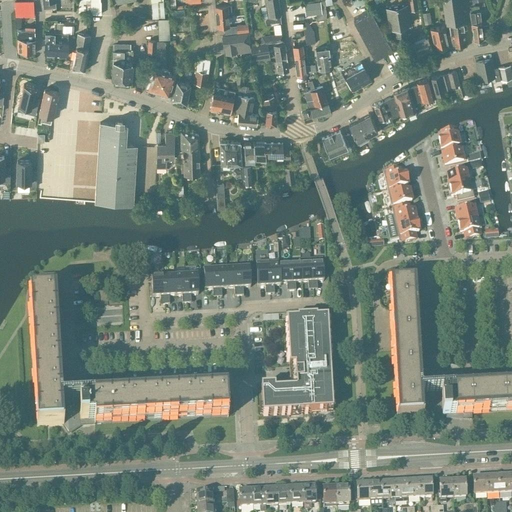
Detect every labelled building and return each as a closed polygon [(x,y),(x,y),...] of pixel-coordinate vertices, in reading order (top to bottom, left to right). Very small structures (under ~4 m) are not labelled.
[(99,0),(90,0),(91,1),(90,1),(91,14),(95,14),(101,14),(100,1),(99,0)] [(163,0),(150,0),(152,11),(152,12),(164,11),(163,0)] [(280,15),(277,0),(264,0),(267,16),(266,17),(265,19),(265,21),(266,23),(268,24),(270,25),(281,23),(280,15)] [(325,9),(324,0),(319,1),(303,3),(304,14),(320,12),(320,9),(325,9)] [(385,0),(386,4),(385,5),(389,30),(394,29),(395,39),(407,37),(405,27),(410,26),(407,11),(419,9),(417,0),(385,0)] [(450,36),(450,34),(448,24),(464,21),(461,0),(442,0),(445,24),(431,27),(435,49),(449,46),(447,36),(450,36)] [(472,10),(470,10),(471,23),(481,21),(479,9),(485,8),(484,2),(486,2),(485,0),(471,0),(472,5),(471,5),(472,10)] [(15,2),(15,14),(20,14),(34,14),(33,1),(16,2),(15,2)] [(232,16),(231,5),(215,6),(217,27),(229,26),(229,20),(230,20),(230,16),(232,16)] [(393,49),(371,8),(354,17),(375,58),(393,49)] [(432,23),(430,11),(422,12),(424,24),(432,23)] [(450,34),(457,32),(465,31),(464,21),(448,24),(450,34)] [(481,21),(471,23),(474,41),(483,39),(481,21)] [(57,32),(56,55),(64,55),(68,55),(68,33),(64,32),(63,32),(63,22),(57,22),(57,32)] [(247,31),(247,24),(237,24),(237,32),(247,31)] [(35,29),(20,29),(17,29),(18,40),(18,53),(35,53),(35,40),(35,29)] [(313,29),(305,30),(307,44),(315,43),(313,30),(313,29)] [(457,32),(459,44),(467,42),(465,31),(457,32)] [(45,32),(45,54),(56,55),(57,32),(45,32)] [(262,35),(259,43),(267,43),(284,41),(283,32),(262,35)] [(447,36),(449,46),(459,44),(457,32),(450,34),(450,36),(447,36)] [(89,35),(78,33),(72,68),(84,70),(89,35)] [(234,34),(235,47),(236,48),(249,47),(248,33),(234,34)] [(223,48),(235,47),(234,34),(222,36),(223,48)] [(433,50),(427,37),(414,42),(419,56),(433,50)] [(148,39),(148,45),(147,52),(155,52),(155,40),(155,39),(148,39)] [(269,53),(267,43),(250,46),(252,56),(269,53)] [(288,70),(284,43),(273,44),(276,61),(272,61),(273,72),(288,70)] [(306,74),(302,45),(292,46),(297,75),(306,74)] [(328,47),(316,48),(315,48),(315,49),(316,55),(318,66),(318,70),(331,68),(328,47)] [(113,60),(111,81),(131,82),(133,62),(132,49),(130,49),(123,49),(123,50),(113,50),(113,60)] [(210,59),(197,57),(194,82),(206,84),(210,59)] [(491,57),(475,60),(479,78),(494,75),(495,80),(500,79),(511,77),(511,73),(510,65),(498,67),(498,68),(493,69),(493,68),(491,57)] [(351,90),(371,80),(361,61),(341,71),(351,90)] [(315,64),(305,65),(306,73),(316,71),(315,64)] [(148,90),(158,92),(163,76),(165,77),(167,71),(167,67),(161,65),(160,69),(154,67),(148,90)] [(163,76),(158,92),(168,95),(169,94),(171,94),(177,72),(169,69),(169,68),(167,67),(167,71),(165,77),(163,76)] [(187,71),(178,70),(172,101),(186,103),(190,82),(185,81),(187,71)] [(459,84),(455,70),(431,77),(435,92),(443,90),(443,88),(459,84)] [(409,87),(414,105),(423,103),(422,98),(424,97),(425,103),(435,101),(429,78),(417,81),(418,85),(409,87)] [(310,89),(304,91),(308,103),(310,109),(328,103),(322,85),(315,88),(312,80),(306,82),(308,86),(309,86),(310,89)] [(24,83),(17,108),(35,113),(39,97),(33,96),(36,86),(24,83)] [(393,92),(394,96),(399,111),(399,112),(401,117),(416,112),(414,105),(409,87),(409,85),(393,92)] [(216,109),(219,110),(224,88),(213,86),(209,108),(210,108),(210,109),(216,110),(216,109)] [(246,86),(238,86),(237,94),(235,112),(238,112),(237,123),(257,125),(258,114),(250,113),(253,90),(245,89),(246,86)] [(58,92),(44,88),(39,110),(38,118),(50,121),(58,92)] [(224,88),(219,110),(223,111),(222,112),(228,113),(228,112),(230,112),(234,90),(224,88)] [(276,109),(272,91),(262,93),(263,98),(267,109),(265,125),(276,125),(276,109)] [(399,111),(394,96),(392,97),(391,95),(383,99),(389,115),(398,111),(399,111)] [(388,115),(382,100),(373,104),(379,119),(377,119),(381,128),(391,124),(387,115),(388,115)] [(308,103),(301,102),(301,111),(303,117),(304,119),(305,122),(314,119),(310,109),(308,103)] [(328,103),(310,109),(314,119),(331,113),(328,103)] [(358,119),(368,137),(378,131),(369,113),(358,119)] [(123,119),(115,119),(115,120),(115,123),(102,122),(100,122),(100,123),(94,201),(132,203),(137,147),(137,145),(135,145),(125,144),(126,124),(123,123),(123,120),(123,119)] [(368,137),(358,119),(348,124),(358,142),(368,137)] [(180,128),(180,143),(190,143),(189,137),(191,132),(180,128)] [(340,129),(322,137),(322,138),(323,140),(329,154),(330,156),(351,147),(351,149),(356,146),(350,132),(345,134),(344,132),(344,133),(341,134),(340,129)] [(442,138),(438,139),(440,150),(461,146),(466,145),(464,135),(457,136),(455,129),(441,133),(442,138)] [(174,132),(166,132),(166,142),(157,142),(157,166),(165,166),(166,156),(173,156),(174,132)] [(180,148),(183,148),(183,146),(198,147),(198,134),(191,132),(189,137),(190,143),(180,143),(180,148)] [(240,142),(219,141),(220,163),(230,163),(230,165),(234,165),(234,163),(241,163),(240,142)] [(244,156),(254,157),(254,142),(244,142),(244,156)] [(266,158),(265,154),(264,142),(254,142),(254,157),(260,157),(260,158),(266,158)] [(282,142),(264,142),(265,154),(284,154),(282,142)] [(183,146),(183,148),(183,166),(181,166),(181,172),(184,172),(184,174),(199,174),(198,147),(183,146)] [(461,146),(440,150),(441,151),(445,150),(446,155),(442,156),(444,167),(463,163),(465,162),(461,146)] [(0,181),(9,182),(10,166),(4,166),(4,155),(0,155),(0,181)] [(17,160),(17,183),(29,183),(29,185),(36,185),(36,170),(30,170),(30,160),(17,160)] [(252,182),(251,163),(242,164),(243,182),(252,182)] [(450,175),(446,176),(449,187),(467,183),(467,182),(464,166),(449,169),(450,175)] [(293,167),(284,168),(285,176),(294,175),(293,167)] [(385,173),(383,174),(387,190),(408,186),(405,175),(401,175),(400,170),(385,173)] [(224,182),(216,183),(217,196),(224,195),(224,182)] [(467,183),(449,187),(451,198),(456,197),(457,203),(471,200),(474,199),(470,182),(467,182),(467,183)] [(408,186),(387,190),(390,207),(393,207),(411,202),(409,191),(405,192),(404,187),(408,186)] [(459,212),(455,213),(457,224),(478,219),(474,202),(472,203),(458,206),(459,212)] [(394,210),(391,210),(392,216),(395,227),(416,222),(413,211),(409,212),(408,206),(394,210)] [(478,219),(457,224),(460,235),(464,234),(465,240),(480,236),(478,230),(481,230),(478,219)] [(416,222),(395,227),(398,239),(399,244),(401,243),(416,240),(414,234),(419,233),(416,222)] [(497,231),(485,232),(486,241),(498,240),(497,231)] [(322,259),(311,260),(313,291),(317,290),(317,282),(324,282),(322,259)] [(311,260),(300,260),(301,265),(302,283),(308,283),(308,291),(313,291),(311,260)] [(268,262),(256,263),(257,288),(265,287),(265,295),(270,295),(268,262)] [(279,262),(268,262),(270,295),(274,295),(274,287),(281,287),(280,285),(279,267),(279,262)] [(301,265),(290,266),(291,292),(296,292),(295,284),(302,283),(301,265)] [(290,266),(279,267),(280,285),(286,284),(287,292),(291,292),(290,266)] [(249,268),(237,269),(239,297),(243,297),(243,289),(250,288),(249,268)] [(237,269),(226,270),(228,290),(234,289),(234,297),(239,297),(237,269)] [(216,270),(204,271),(205,291),(212,290),(213,298),(217,298),(216,270)] [(226,270),(216,270),(217,298),(222,298),(221,290),(228,290),(226,270)] [(226,392),(209,393),(93,399),(93,398),(87,396),(88,395),(81,392),(82,390),(72,385),(60,386),(55,294),(56,294),(55,274),(40,275),(41,294),(29,295),(37,428),(63,426),(68,434),(78,427),(95,426),(94,425),(228,418),(226,391),(226,392)] [(197,275),(185,276),(187,304),(191,304),(191,296),(198,295),(197,275)] [(185,276),(174,277),(175,297),(182,296),(182,304),(187,304),(185,276)] [(163,277),(151,278),(153,298),(160,298),(161,306),(165,305),(163,277)] [(174,277),(163,277),(165,305),(169,305),(169,297),(175,297),(174,277)] [(415,283),(388,285),(390,310),(391,310),(391,311),(393,351),(393,352),(397,418),(396,418),(396,419),(404,418),(411,418),(423,417),(442,416),(445,416),(448,416),(448,418),(463,417),(463,415),(472,414),(480,414),(511,412),(511,386),(466,389),(454,390),(454,389),(441,390),(441,394),(422,395),(421,391),(422,391),(420,358),(415,283)] [(270,387),(261,388),(262,416),(332,412),(327,313),(313,313),(300,314),(286,315),(289,367),(295,367),(295,373),(289,373),(289,378),(290,390),(288,390),(275,391),(275,387),(270,387)] [(510,476),(498,477),(499,494),(511,494),(510,476)] [(474,496),(486,495),(485,477),(472,478),(474,496)] [(485,477),(486,495),(499,494),(498,477),(485,477)] [(418,481),(406,482),(407,499),(419,499),(418,481)] [(431,481),(418,481),(419,499),(432,498),(431,481)] [(445,499),(453,499),(452,481),(439,482),(440,499),(438,499),(438,503),(446,503),(445,499)] [(452,481),(453,499),(466,498),(465,481),(452,481)] [(406,482),(393,483),(394,500),(407,499),(406,482)] [(369,484),(370,502),(382,501),(381,483),(369,484)] [(393,483),(381,483),(382,501),(394,500),(393,483)] [(357,502),(370,502),(369,484),(356,485),(357,502)] [(314,487),(301,488),(302,504),(315,504),(314,487)] [(335,488),(336,508),(348,507),(348,505),(349,505),(348,487),(335,488)] [(289,489),(290,505),(302,504),(301,488),(289,489)] [(336,508),(335,488),(322,489),(323,506),(324,506),(324,508),(336,508)] [(277,489),(264,490),(265,507),(278,506),(277,489)] [(279,506),(290,505),(289,489),(277,489),(278,506),(279,506)] [(264,490),(251,491),(252,507),(259,507),(259,511),(265,511),(265,507),(264,490)] [(237,508),(252,507),(251,491),(239,492),(239,503),(237,504),(237,508)] [(196,493),(197,506),(213,505),(212,492),(196,493)]
